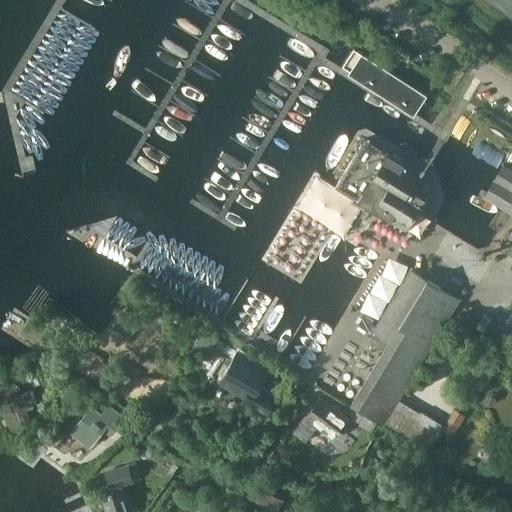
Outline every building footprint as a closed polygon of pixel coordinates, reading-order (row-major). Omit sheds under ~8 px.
[(415,114),(427,96),(361,54),(349,72),(415,114)] [(365,138),(336,186),(343,190),(376,210),(407,229),(427,197),(411,187),(419,174),(405,165),(406,163),(380,148),(365,138)] [(511,166),(504,162),(485,195),(511,211),(511,166)] [(394,338),(354,404),(359,406),(378,418),(386,422),(448,318),(451,314),(454,309),(461,297),(429,278),(413,269),(404,284),(378,328),(394,338)] [(162,301),(156,310),(169,318),(174,309),(162,301)] [(169,328),(150,315),(144,324),(136,318),(123,336),(132,342),(127,348),(146,361),(151,354),(146,351),(159,331),(164,336),(169,328)] [(270,368),(238,349),(219,382),(244,396),(241,403),(268,417),(278,396),(261,386),(270,368)] [(141,390),(144,378),(94,363),(91,375),(141,390)] [(36,386),(44,382),(40,374),(32,377),(36,386)] [(22,395),(13,377),(0,382),(0,404),(12,432),(34,422),(28,410),(35,407),(32,401),(37,399),(33,390),(22,395)] [(492,405),(496,398),(489,394),(485,401),(492,405)] [(337,438),(352,417),(322,395),(297,430),(305,437),(316,423),(337,438)] [(127,418),(110,404),(104,412),(93,404),(72,432),(92,448),(105,430),(113,436),(127,418)] [(452,435),(465,415),(455,409),(442,429),(452,435)] [(357,410),(350,421),(369,433),(376,421),(357,410)] [(420,413),(407,435),(429,449),(443,426),(421,412),(420,413)] [(473,480),(475,479),(478,472),(438,457),(434,465),(473,480)] [(110,489),(100,492),(101,495),(106,511),(133,511),(126,487),(125,486),(133,483),(128,466),(105,473),(110,489)] [(279,511),(285,500),(254,483),(247,495),(279,511)] [(179,499),(184,493),(174,485),(169,491),(179,499)]
